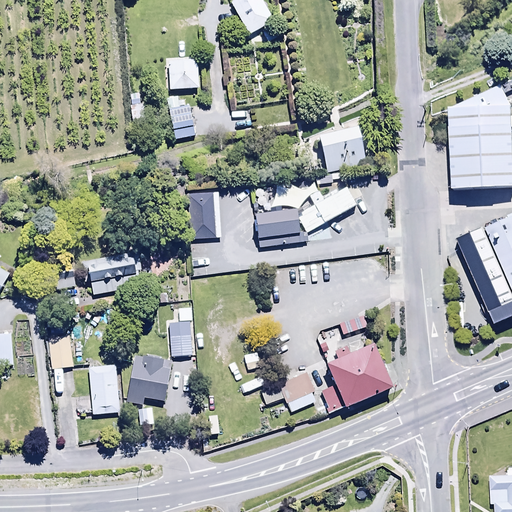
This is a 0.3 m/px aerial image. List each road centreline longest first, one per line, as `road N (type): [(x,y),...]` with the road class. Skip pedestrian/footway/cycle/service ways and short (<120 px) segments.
road 1 (residential): [(408,0),(430,407)]
road 2 (trunk): [(86,503),(226,482),(412,414)]
